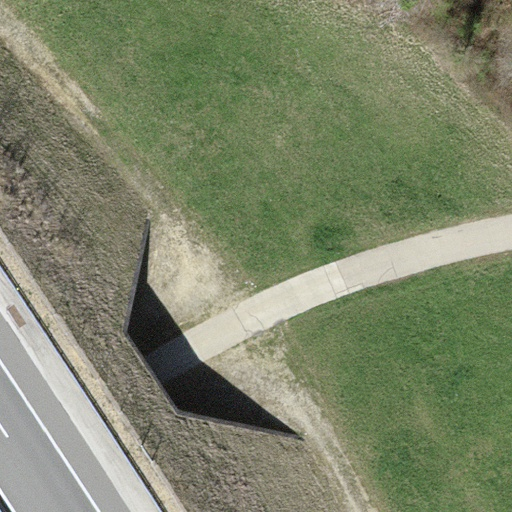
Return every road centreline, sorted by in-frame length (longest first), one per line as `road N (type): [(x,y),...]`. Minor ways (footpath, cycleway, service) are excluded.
road 1 (track): [(356,511),(252,314),(0,17)]
road 2 (track): [(0,469),(252,314),(511,229)]
